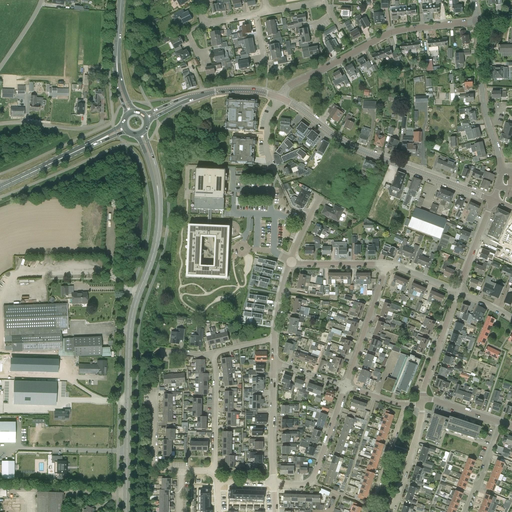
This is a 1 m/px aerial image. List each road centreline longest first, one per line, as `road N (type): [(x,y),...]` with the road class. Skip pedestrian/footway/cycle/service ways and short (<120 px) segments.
road 1 (secondary): [(127,511),(129,345),(160,207),(142,134)]
road 2 (tertiary): [(492,200),(347,143),(278,97)]
road 3 (residential): [(278,97),(398,30),(476,21)]
road 4 (residential): [(492,200),(501,169),(482,98),(476,21)]
road 5 (residential): [(273,483),(312,482),(345,386)]
road 6 (secondary): [(0,187),(124,128)]
road 7 (residential): [(214,470),(153,470),(152,399)]
road 8 (residential): [(345,386),(388,264)]
road 9 (residential): [(273,483),(275,360)]
